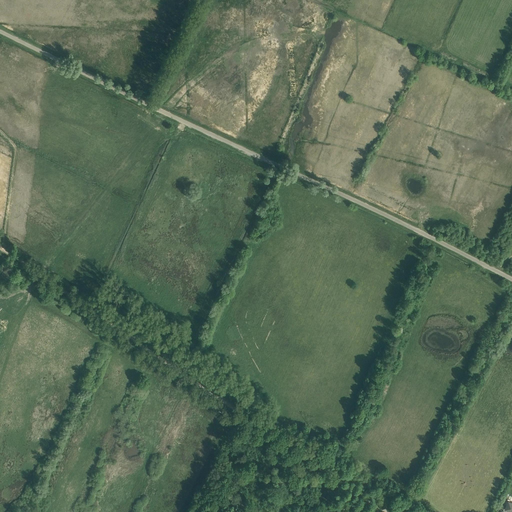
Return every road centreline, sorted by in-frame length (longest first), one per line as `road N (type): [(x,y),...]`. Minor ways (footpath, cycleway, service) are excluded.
road 1 (unclassified): [(511,279),(0,31)]
road 2 (track): [(386,511),(0,247)]
